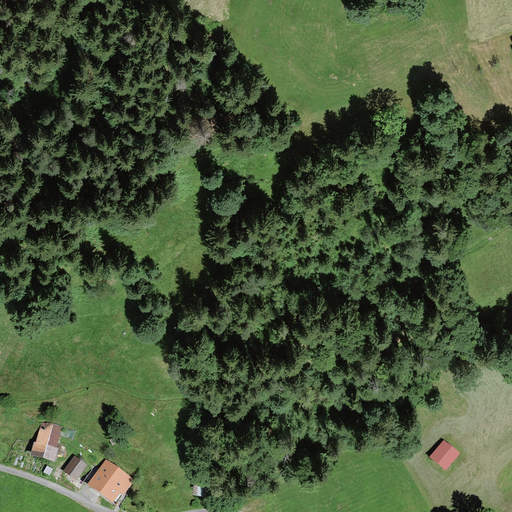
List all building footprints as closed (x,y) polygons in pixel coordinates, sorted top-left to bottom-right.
[(56,450),(62,427),(41,422),(35,445),(34,445),(30,459),(55,465),(58,451),(56,450)] [(446,473),(460,455),(443,442),(429,460),(446,473)] [(87,467),(73,457),(63,472),(76,481),(87,467)] [(123,496),(134,480),(105,460),(89,483),(87,487),(112,504),(119,494),(122,495),(123,496)] [(52,469),(46,466),(43,474),(49,476),(52,469)] [(210,479),(193,477),(192,492),(209,494),(210,479)]
